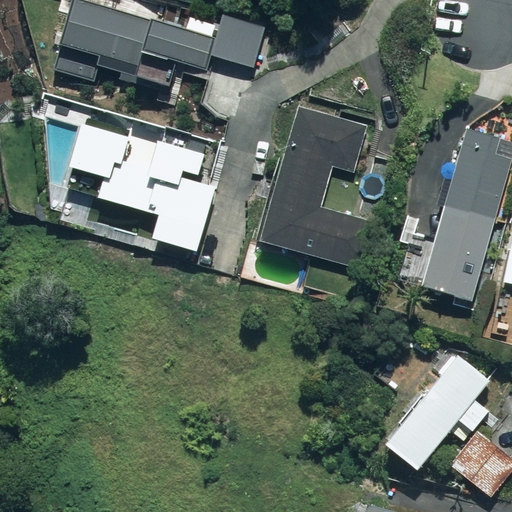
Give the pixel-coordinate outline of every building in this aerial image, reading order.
[(157,21),(85,0),(79,0),(59,70),(98,81),(103,66),(126,73),(124,78),(152,87),(154,80),(177,87),(185,61),(211,69),(216,54),(259,67),(270,28),(228,15),(222,37),(158,18),(157,21)] [(371,124),(303,105),(266,239),(366,266),(378,220),(326,206),(337,166),(359,171),(371,124)] [(204,251),(221,185),(205,180),(211,155),(165,142),(157,170),(128,162),(135,137),(89,124),(72,190),(167,215),(160,240),(204,251)] [(503,138),(470,129),(441,236),(431,233),(427,246),(411,242),(401,280),(477,301),(511,174),(511,155),(499,152),(503,138)] [(392,442),(424,469),(456,431),(467,440),(476,429),(478,431),(494,411),(480,399),(496,381),(465,355),(461,360),(456,356),(441,372),(447,377),(428,399),(420,393),(405,410),(413,417),(392,442)] [(496,497),(511,476),(511,455),(481,431),(455,465),(496,497)]
